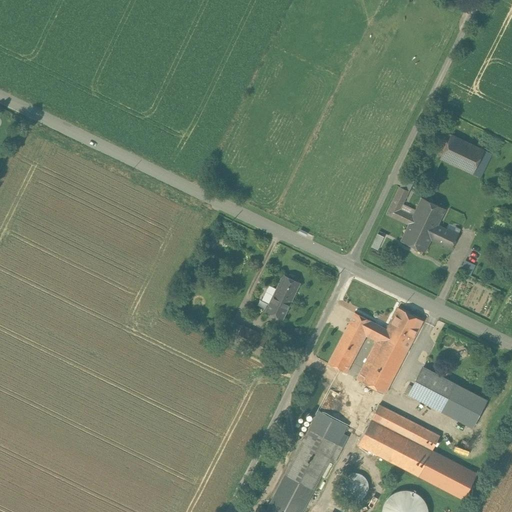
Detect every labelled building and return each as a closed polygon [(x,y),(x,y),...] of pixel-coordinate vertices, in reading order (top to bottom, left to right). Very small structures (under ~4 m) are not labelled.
[(491,154),(451,134),(440,159),(480,178),(491,154)] [(400,187),(409,191),(414,180),(405,176),(400,187)] [(400,187),(386,214),(409,225),(413,216),(400,209),(409,191),(400,187)] [(445,209),(422,198),(414,213),(438,225),(445,209)] [(438,225),(414,213),(413,216),(409,225),(401,241),(425,252),(431,240),(451,249),(458,235),(446,229),(438,225)] [(446,229),(458,235),(460,229),(449,223),(446,229)] [(372,247),(379,249),(384,236),(377,233),(372,247)] [(380,248),(390,252),(394,243),(384,238),(380,248)] [(269,304),(265,311),(283,319),(300,283),(283,275),(276,289),(269,304)] [(269,304),(276,289),(270,286),(263,301),(269,304)] [(423,321),(398,308),(387,329),(383,328),(380,334),(408,349),(423,321)] [(383,328),(355,313),(349,324),(377,339),(380,334),(383,328)] [(377,339),(349,324),(328,364),(346,373),(366,336),(376,341),(377,339)] [(273,340),(242,325),(233,343),(264,358),(273,340)] [(408,349),(380,334),(377,339),(376,341),(356,379),(385,394),(408,349)] [(455,384),(423,367),(409,394),(441,411),(455,384)] [(486,400),(455,384),(441,411),(472,427),(486,400)] [(440,436),(379,404),(358,445),(419,476),(432,450),(440,436)] [(318,412),(265,511),(301,511),(329,460),(334,463),(342,447),(337,445),(347,427),(318,412)] [(477,474),(432,450),(419,476),(463,499),(477,474)] [(351,476),(360,497),(371,493),(363,472),(351,476)] [(408,490),(399,491),(391,495),(385,502),(382,510),(382,511),(427,511),(427,507),(423,499),(417,493),(408,490)]
